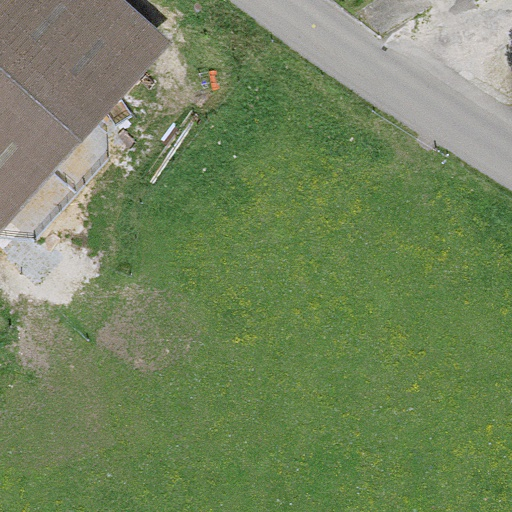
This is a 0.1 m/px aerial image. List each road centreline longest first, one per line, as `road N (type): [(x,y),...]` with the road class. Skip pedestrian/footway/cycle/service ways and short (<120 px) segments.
road 1 (tertiary): [(283,0),(511,159)]
road 2 (track): [(422,102),(511,14)]
